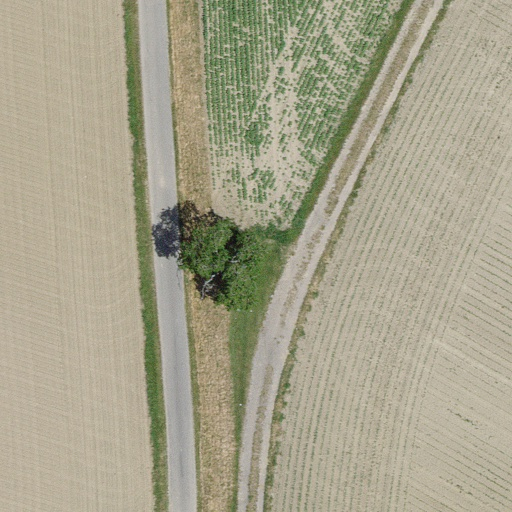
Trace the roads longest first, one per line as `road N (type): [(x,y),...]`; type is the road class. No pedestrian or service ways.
road 1 (track): [(428,0),(304,250),(262,401),(252,511)]
road 2 (unclassified): [(154,0),(182,511)]
